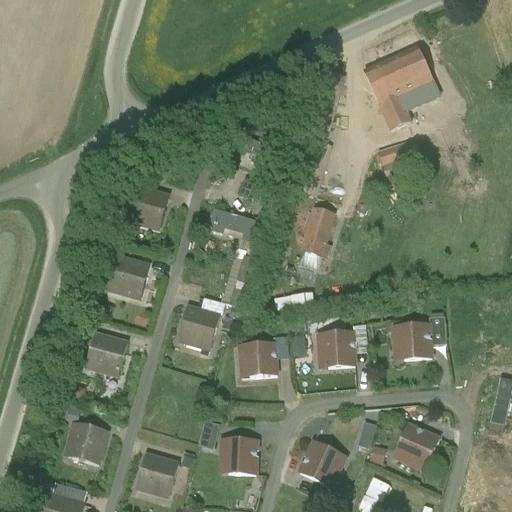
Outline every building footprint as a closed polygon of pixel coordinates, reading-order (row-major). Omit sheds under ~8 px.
[(417,50),(364,75),(391,134),(412,124),(407,114),(439,98),(433,84),(417,50)] [(324,76),(309,128),(328,133),(330,133),(345,81),(324,76)] [(307,104),(295,105),(297,117),(309,116),(307,104)] [(426,178),(414,143),(378,155),(389,190),(426,178)] [(312,145),(297,195),(316,200),(331,150),(312,145)] [(135,191),(127,218),(161,227),(169,200),(135,191)] [(313,211),(301,255),(302,255),(299,270),(318,274),(322,261),(327,263),(331,249),(327,248),(336,217),(313,211)] [(256,247),(264,228),(226,213),(219,231),(256,247)] [(243,257),(234,283),(249,287),(257,262),(243,257)] [(142,297),(149,270),(116,261),(108,287),(142,297)] [(276,312),(313,309),(312,297),(275,299),(276,312)] [(213,347),(221,320),(187,311),(180,338),(213,347)] [(404,365),(432,363),(429,329),(402,331),(404,365)] [(128,347),(95,338),(87,365),(121,374),(128,347)] [(302,338),(290,341),(295,360),(307,357),(302,338)] [(352,338),(325,340),(327,374),(355,372),(352,338)] [(277,381),(275,347),(247,349),(250,383),(277,381)] [(488,434),(502,436),(511,387),(511,382),(499,380),(488,434)] [(203,425),(198,449),(214,452),(218,427),(203,425)] [(369,453),(377,429),(364,425),(357,449),(369,453)] [(99,470),(108,436),(81,429),(72,463),(99,470)] [(439,443),(409,430),(397,455),(428,468),(439,443)] [(230,445),(228,479),(256,480),(257,446),(230,445)] [(324,489),(339,459),(314,447),(299,477),(324,489)] [(372,449),(369,463),(384,466),(387,452),(372,449)] [(172,495),(179,468),(145,459),(138,486),(172,495)] [(47,511),(84,511),(85,508),(84,508),(56,500),(52,498),(50,504),(47,511)]
